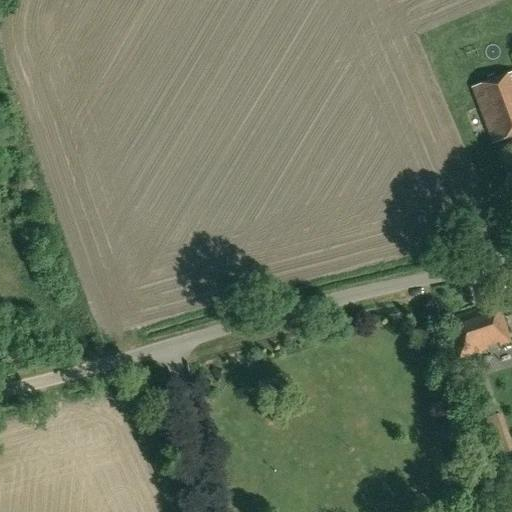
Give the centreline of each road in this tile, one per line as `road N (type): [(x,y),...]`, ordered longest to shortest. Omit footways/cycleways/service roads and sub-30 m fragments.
road 1 (unclassified): [(0,390),(511,254)]
road 2 (track): [(0,265),(61,315),(92,369)]
